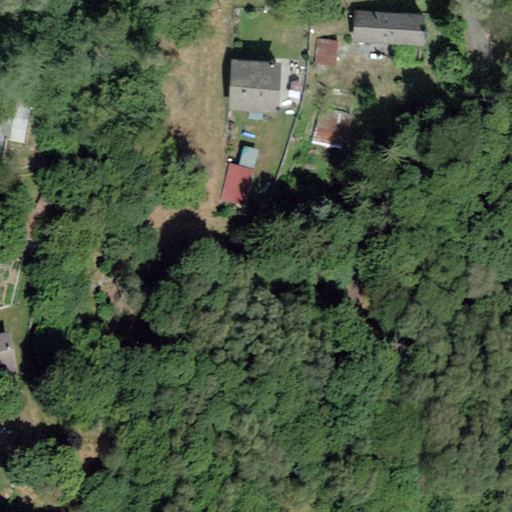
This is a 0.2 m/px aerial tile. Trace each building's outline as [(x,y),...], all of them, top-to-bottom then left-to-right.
[(424,7),(354,6),(353,37),(424,39),(424,7)] [(280,55),(231,52),(228,102),(278,104),(280,55)] [(228,175),(223,206),(248,210),(252,178),(228,175)] [(50,214),(30,207),(19,236),(39,244),(50,214)] [(0,372),(18,369),(10,332),(0,333),(0,372)]
